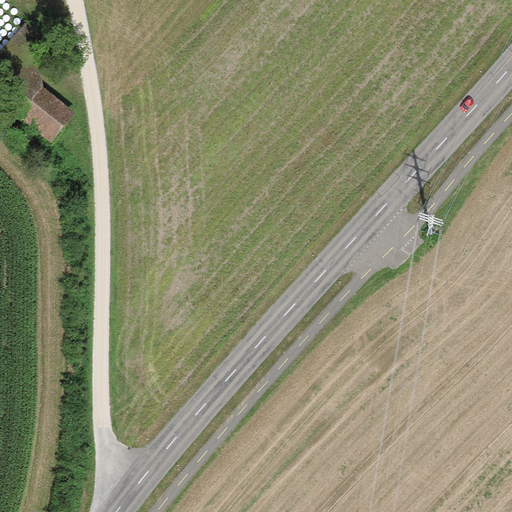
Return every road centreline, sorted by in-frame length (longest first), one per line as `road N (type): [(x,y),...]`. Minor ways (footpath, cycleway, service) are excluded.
road 1 (tertiary): [(117,511),(217,388),(511,65)]
road 2 (track): [(71,0),(98,159),(102,426),(107,455),(133,490)]
